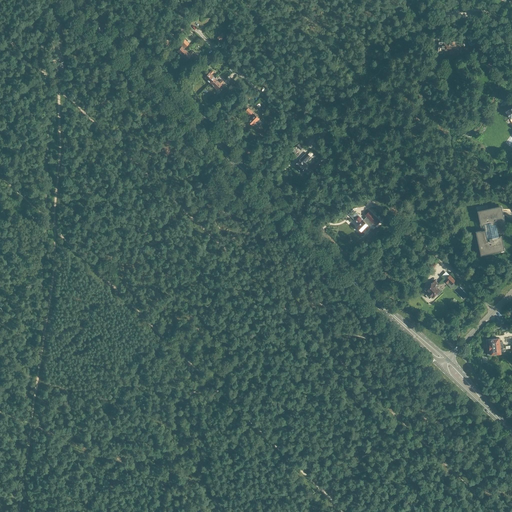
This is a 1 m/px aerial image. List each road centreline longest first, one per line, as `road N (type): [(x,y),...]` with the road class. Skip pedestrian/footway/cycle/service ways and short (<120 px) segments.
road 1 (track): [(492,511),(73,100)]
road 2 (primary): [(442,365),(69,0)]
road 3 (track): [(59,85),(51,279),(18,511)]
road 4 (residential): [(493,311),(198,30)]
